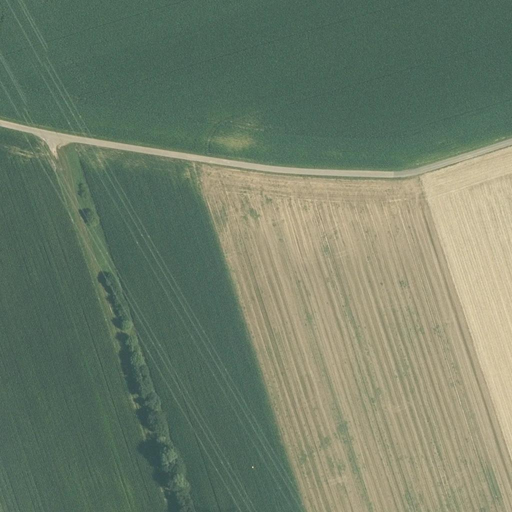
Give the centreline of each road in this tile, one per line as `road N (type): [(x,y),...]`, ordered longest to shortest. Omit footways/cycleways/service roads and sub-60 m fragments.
road 1 (track): [(511,143),(386,176),(285,172),(0,124)]
road 2 (track): [(174,511),(49,135)]
